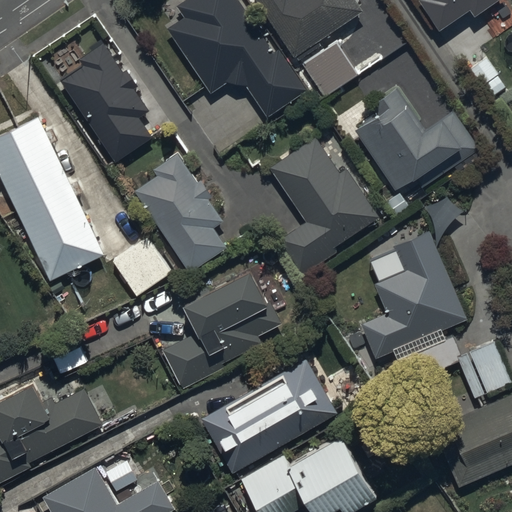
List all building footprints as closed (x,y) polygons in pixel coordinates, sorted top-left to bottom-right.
[(269,118),(308,92),(281,49),(275,53),(239,0),(188,0),(178,7),(186,18),(168,29),(211,93),(228,81),(249,86),(269,118)] [(321,46),(319,42),(364,12),(355,0),(258,0),(272,21),(269,23),(293,60),(296,58),(298,61),(321,46)] [(474,17),(499,0),(423,0),(443,28),(469,11),(474,17)] [(86,66),(62,80),(117,162),(155,137),(141,117),(151,111),(137,90),(140,87),(129,70),(124,72),(105,42),(80,58),(86,66)] [(336,42),(302,65),(324,98),(358,75),(336,42)] [(378,116),(355,132),(396,191),(413,179),(416,182),(469,146),(448,116),(424,133),(411,115),(415,113),(398,89),(371,107),(378,116)] [(40,118),(0,136),(0,171),(52,282),(106,256),(78,197),(84,194),(78,181),(71,184),(52,143),(59,140),(54,129),(47,132),(40,118)] [(338,253),(334,247),(379,217),(347,168),(339,173),(316,137),(270,167),(307,223),(280,241),(303,276),(338,253)] [(137,192),(191,273),(229,248),(216,228),(226,222),(211,200),(215,197),(203,179),(199,182),(180,154),(155,170),(160,177),(137,192)] [(361,324),(376,358),(468,320),(431,232),(394,247),(404,272),(375,284),(388,313),(361,324)] [(115,261),(137,297),(173,273),(150,238),(115,261)] [(164,350),(183,389),(225,368),(223,363),(263,343),(259,335),(282,324),(255,269),(209,292),(207,288),(183,299),(200,333),(164,350)] [(459,364),(473,399),(511,383),(494,340),(461,354),(453,337),(386,365),(396,390),(459,364)] [(201,420),(232,474),(337,414),(307,360),(201,420)] [(338,377),(335,394),(361,400),(365,383),(338,377)] [(0,430),(0,484),(34,467),(31,462),(105,425),(86,388),(56,403),(53,397),(44,402),(34,382),(0,398),(0,426),(1,429),(0,430)] [(511,394),(434,427),(459,488),(511,466),(511,394)] [(294,511),(308,505),(312,511),(333,511),(341,508),(342,511),(354,511),(376,501),(343,437),(289,465),(284,456),(241,478),(258,511),(294,511)] [(173,511),(178,509),(162,480),(121,503),(99,466),(45,497),(54,511),(173,511)]
